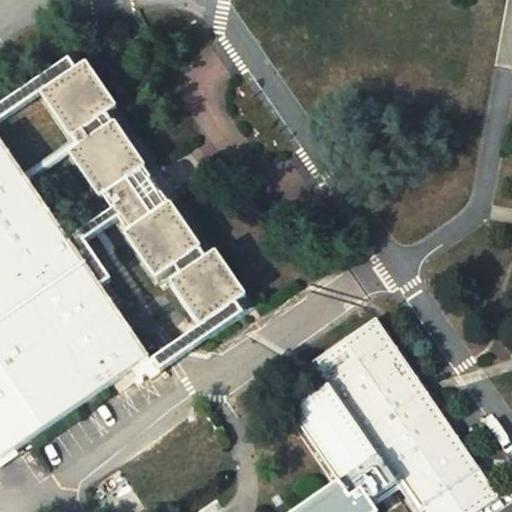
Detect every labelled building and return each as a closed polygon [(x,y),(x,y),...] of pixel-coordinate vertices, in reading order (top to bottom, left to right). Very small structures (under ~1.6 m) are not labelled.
[(202,256),(172,211),(183,202),(160,168),(149,176),(118,130),(130,122),(122,112),(119,114),(91,71),(94,69),(85,58),(34,93),(43,106),(73,149),(68,154),(74,162),(71,165),(102,211),(107,208),(114,219),(119,227),(129,241),(125,245),(156,290),(177,277),(181,284),(168,293),(192,332),(200,328),(204,334),(210,344),(258,312),(250,301),(246,304),(218,260),(222,258),(216,247),(202,256)] [(34,93),(0,117),(0,134),(43,106),(34,93)] [(0,137),(0,461),(152,358),(80,254),(74,246),(35,189),(29,180),(0,137)] [(68,154),(29,180),(35,189),(71,165),(74,162),(68,154)] [(114,219),(74,246),(80,254),(119,227),(114,219)] [(293,411),(341,481),(294,511),(379,511),(371,499),(398,480),(418,511),(477,511),(498,498),(378,320),(315,363),(332,384),(293,411)] [(161,377),(210,344),(204,334),(155,367),(161,377)] [(187,415),(91,486),(110,511),(134,511),(225,446),(206,420),(196,427),(187,415)]
